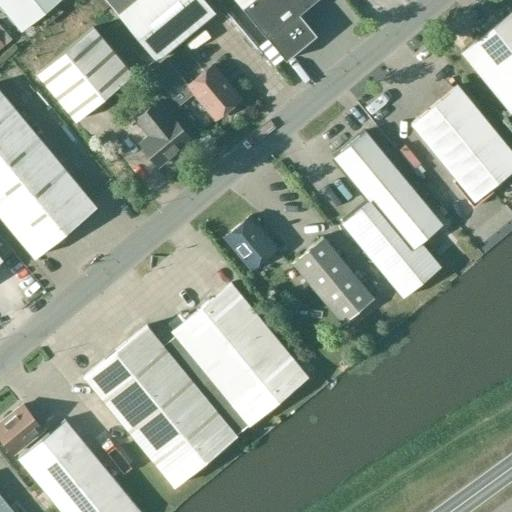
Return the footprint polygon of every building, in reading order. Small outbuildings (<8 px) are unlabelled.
[(9,0),(2,6),(21,30),(57,0),(9,0)] [(214,10),(206,0),(87,0),(98,12),(110,2),(118,12),(156,58),(214,10)] [(235,0),(284,60),(315,34),(298,13),(313,0),(235,0)] [(511,9),(461,51),(510,112),(511,110),(511,9)] [(0,49),(13,38),(0,23),(0,49)] [(132,73),(93,26),(37,72),(76,120),(132,73)] [(165,58),(150,70),(179,105),(193,93),(186,85),(187,84),(165,58)] [(187,84),(186,85),(193,93),(214,119),(239,98),(211,64),(187,84)] [(511,168),(511,151),(457,84),(410,123),(455,178),(452,181),(473,206),(493,190),(490,187),(511,168)] [(0,89),(0,213),(35,255),(96,205),(0,89)] [(150,135),(141,142),(159,165),(191,139),(173,116),(171,117),(158,101),(137,118),(150,135)] [(440,266),(419,241),(441,223),(364,130),(333,156),(368,200),(341,222),(402,297),(440,266)] [(417,167),(407,173),(420,195),(430,189),(417,167)] [(250,269),(275,248),(248,216),(223,236),(250,269)] [(322,236),(290,262),(341,324),(372,298),(322,236)] [(165,346),(236,433),(306,376),(230,284),(174,331),(177,335),(165,346)] [(84,375),(134,436),(174,485),(236,433),(165,346),(147,324),(84,375)] [(0,434),(14,452),(43,428),(22,404),(0,422),(0,434)] [(140,511),(141,511),(65,418),(18,456),(63,511),(140,511)] [(15,511),(0,493),(0,511),(15,511)]
